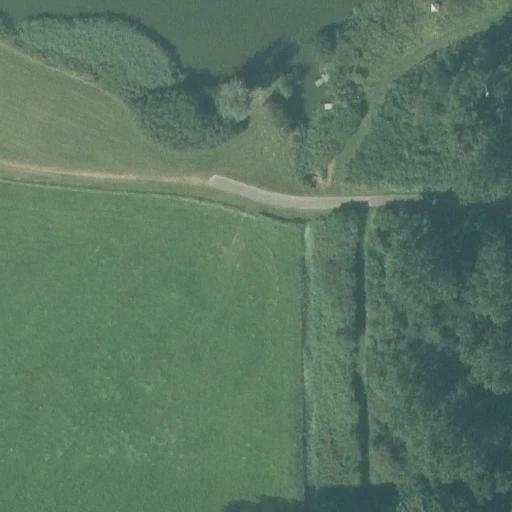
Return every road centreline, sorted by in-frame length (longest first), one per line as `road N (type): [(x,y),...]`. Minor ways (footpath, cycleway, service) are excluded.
road 1 (unknown): [(511,19),(421,52),(370,96),(350,141),(347,202),(364,224),(363,511)]
road 2 (track): [(215,181),(302,202),(511,199)]
road 3 (unknown): [(0,165),(73,177),(215,181)]
